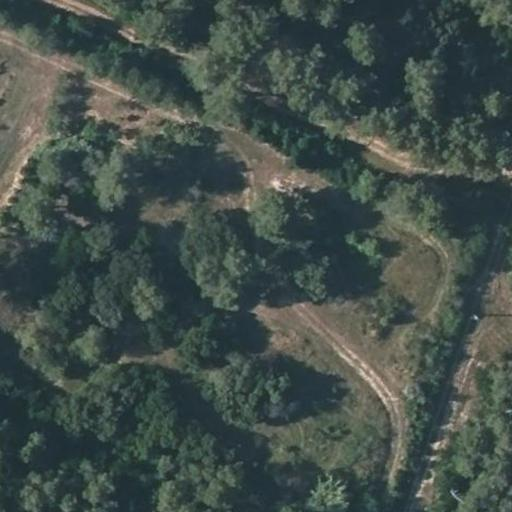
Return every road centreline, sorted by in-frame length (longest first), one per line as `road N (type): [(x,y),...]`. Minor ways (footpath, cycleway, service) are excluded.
road 1 (track): [(377,511),(401,433),(379,386),(349,351),(274,304),(184,287),(166,244),(201,197),(245,212),(268,259)]
road 2 (track): [(511,217),(408,511)]
